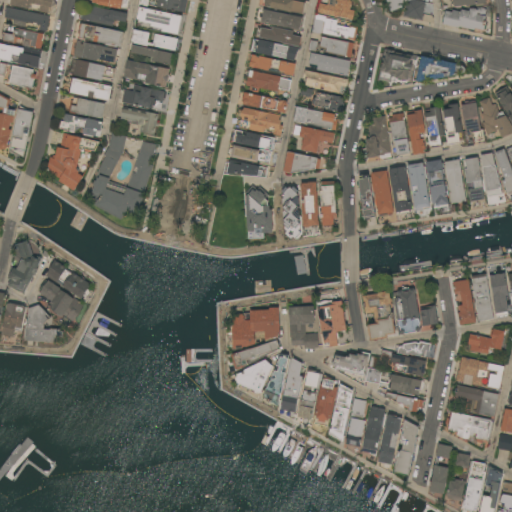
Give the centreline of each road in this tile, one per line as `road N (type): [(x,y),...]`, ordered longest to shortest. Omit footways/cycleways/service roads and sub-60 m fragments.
road 1 (residential): [(371,0),(375,29),(347,176),(351,237)]
road 2 (residential): [(421,495),(451,333),(446,273)]
road 3 (residential): [(31,177),(72,0)]
road 4 (residential): [(192,168),(227,0)]
road 5 (residential): [(359,101),(485,85),(504,57)]
road 6 (residential): [(375,29),(511,58)]
